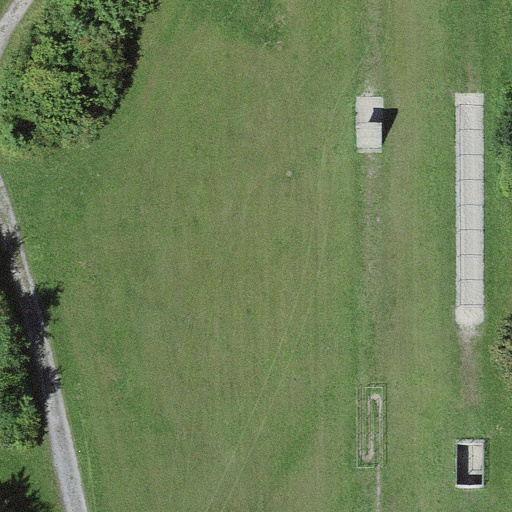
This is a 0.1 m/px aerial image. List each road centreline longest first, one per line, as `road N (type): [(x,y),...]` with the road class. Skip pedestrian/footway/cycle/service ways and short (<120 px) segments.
road 1 (track): [(373,511),(371,0)]
road 2 (track): [(474,511),(472,0)]
road 3 (track): [(0,167),(79,511)]
